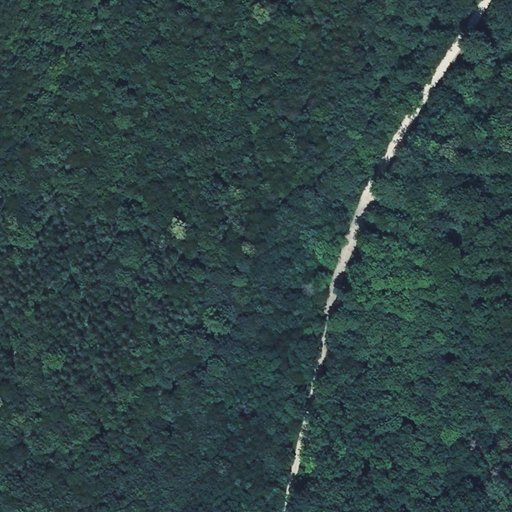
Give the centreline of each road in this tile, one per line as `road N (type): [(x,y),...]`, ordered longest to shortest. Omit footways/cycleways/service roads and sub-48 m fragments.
road 1 (track): [(485,0),(366,202),(342,265),(284,511)]
road 2 (track): [(511,410),(463,316),(366,202)]
road 3 (track): [(104,0),(0,117)]
